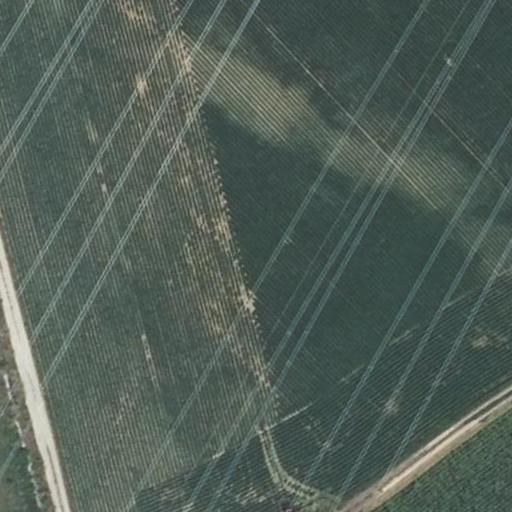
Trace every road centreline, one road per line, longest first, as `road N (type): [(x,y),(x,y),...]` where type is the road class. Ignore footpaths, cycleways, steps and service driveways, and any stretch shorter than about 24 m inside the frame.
road 1 (track): [(57,511),(0,286)]
road 2 (track): [(511,398),(332,511)]
